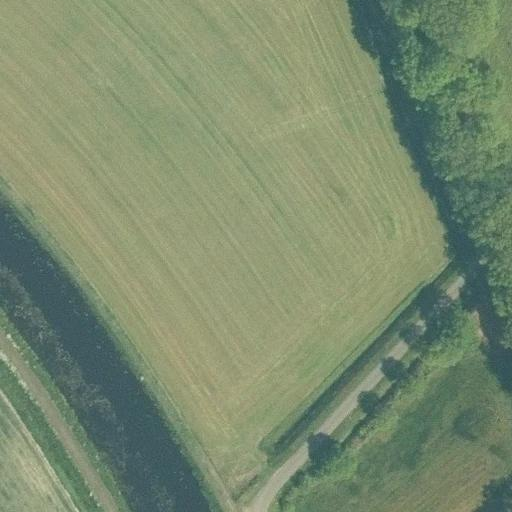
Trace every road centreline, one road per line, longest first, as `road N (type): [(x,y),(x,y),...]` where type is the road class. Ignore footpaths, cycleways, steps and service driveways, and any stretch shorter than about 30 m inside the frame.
road 1 (unclassified): [(383,0),(486,236),(477,259),(271,485),(257,511)]
road 2 (track): [(0,180),(125,334),(229,511)]
